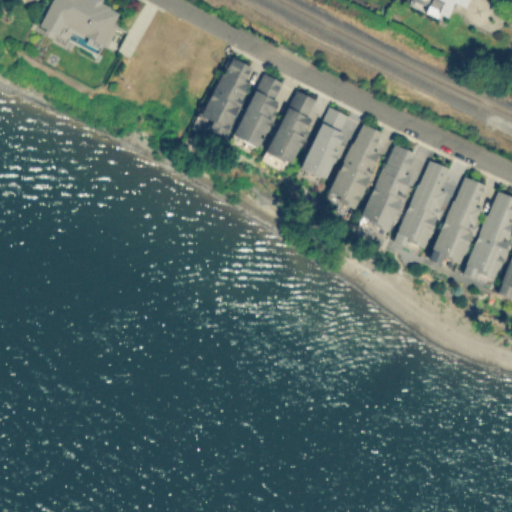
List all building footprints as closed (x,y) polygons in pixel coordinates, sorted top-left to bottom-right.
[(119,10),(97,1),(97,0),(48,0),(37,26),(56,34),(59,27),(104,46),(119,10)] [(443,18),(450,1),(462,6),(464,0),(414,0),(423,4),(421,9),(443,18)] [(246,79),(242,78),(248,63),(224,53),(199,115),(208,119),(204,129),(223,136),(246,79)] [(255,146),(276,101),(270,98),(279,79),(258,70),(229,134),(255,146)] [(316,100),(292,87),(261,150),(285,162),(316,100)] [(296,167),(322,178),(342,132),(340,131),(347,114),(323,104),(296,167)] [(322,195),(350,209),(377,151),(370,148),(378,130),(358,121),(322,195)] [(411,150),(388,140),(357,217),(386,229),(408,174),(402,171),(411,150)] [(392,238),(421,249),(443,191),(436,188),(445,165),(422,157),(392,238)] [(441,197),(448,200),(459,175),(451,171),(448,179),(442,176),(437,188),(443,191),(445,186),(451,189),(447,197),(442,195),(441,197)] [(428,250),(457,261),(479,207),(472,204),(481,182),(459,173),(428,250)] [(511,217),(511,195),(491,188),(461,272),(472,276),(474,271),(491,277),(511,217)] [(511,290),(511,244),(495,291),(507,296),(509,289),(511,290)]
